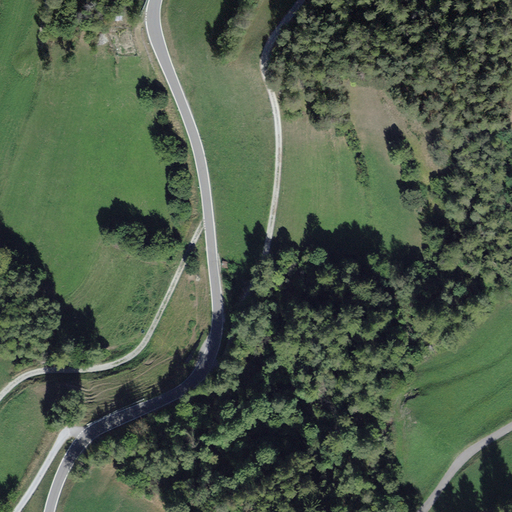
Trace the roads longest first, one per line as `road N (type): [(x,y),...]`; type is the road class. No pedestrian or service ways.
road 1 (tertiary): [(155,0),(155,36),(204,182),(215,342),(193,381),(84,434),(49,511)]
road 2 (track): [(300,0),(265,51),(276,127),(267,233),(223,356),(205,367)]
road 3 (track): [(208,211),(146,339),(127,357),(97,369),(40,371),(0,396)]
road 4 (unclassified): [(419,511),(466,455),(511,425)]
